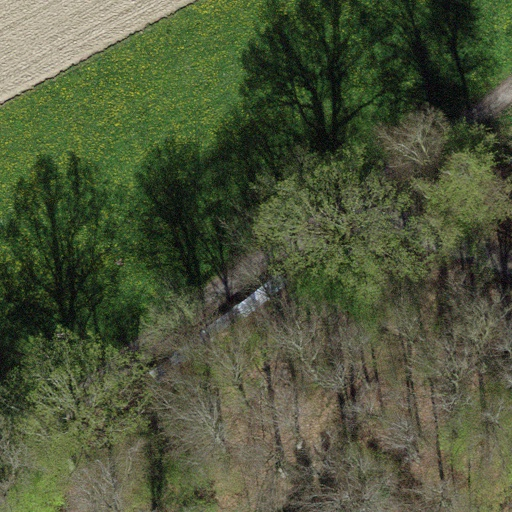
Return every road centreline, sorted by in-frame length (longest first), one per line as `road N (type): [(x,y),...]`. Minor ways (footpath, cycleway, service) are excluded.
road 1 (track): [(0,476),(352,188)]
road 2 (track): [(352,188),(511,76)]
road 3 (track): [(352,188),(511,199)]
